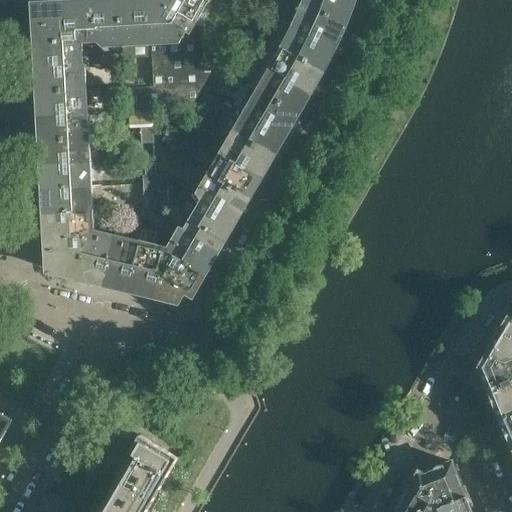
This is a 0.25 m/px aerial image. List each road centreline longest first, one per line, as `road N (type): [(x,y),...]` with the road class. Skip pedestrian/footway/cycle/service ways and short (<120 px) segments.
road 1 (residential): [(97,356),(128,331),(192,331),(215,310),(375,36),(385,0)]
road 2 (residential): [(10,511),(97,356)]
road 3 (residential): [(432,410),(502,297),(511,294)]
road 4 (residential): [(432,410),(466,424),(502,511)]
road 5 (residential): [(97,356),(87,323),(0,289)]
